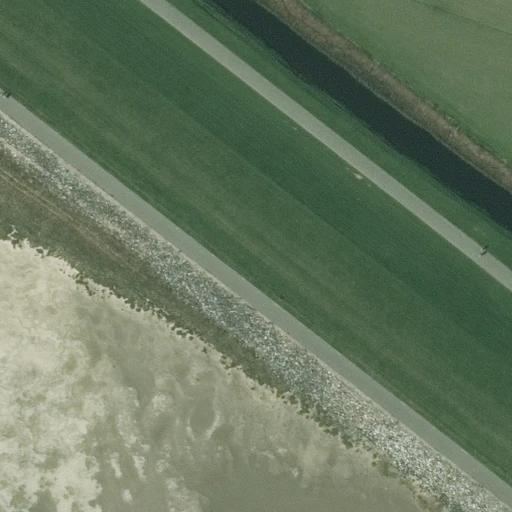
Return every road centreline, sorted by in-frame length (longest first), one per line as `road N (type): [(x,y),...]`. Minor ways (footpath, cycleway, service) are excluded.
road 1 (unclassified): [(0,115),(510,511)]
road 2 (unclassified): [(511,283),(150,0)]
